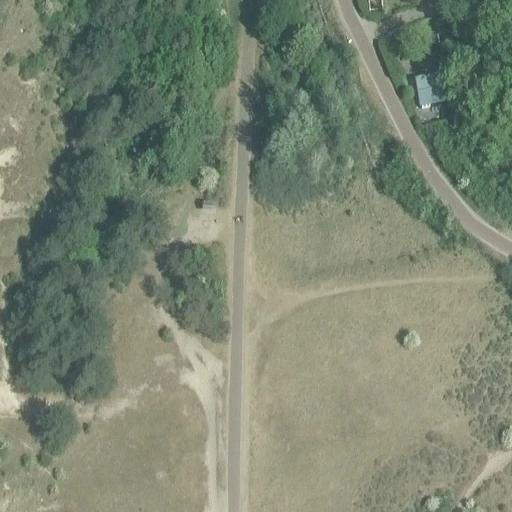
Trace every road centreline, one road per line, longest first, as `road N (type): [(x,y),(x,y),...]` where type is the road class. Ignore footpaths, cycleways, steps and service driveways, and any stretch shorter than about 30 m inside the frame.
road 1 (unknown): [(216,511),(210,403),(159,298),(211,116),(222,0)]
road 2 (residential): [(511,248),(458,214),(430,175),(346,0)]
